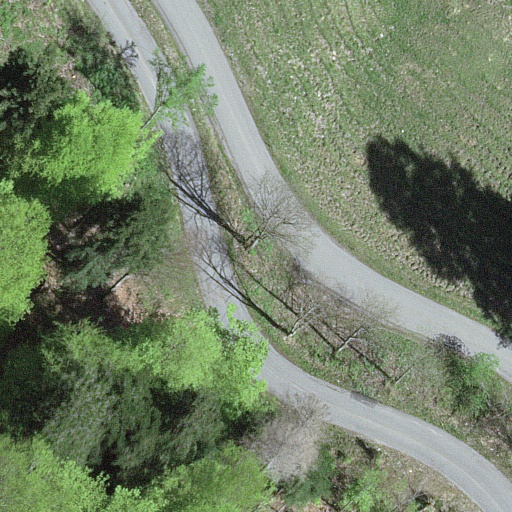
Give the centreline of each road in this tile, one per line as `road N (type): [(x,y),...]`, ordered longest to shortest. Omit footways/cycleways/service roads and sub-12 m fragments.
road 1 (track): [(505,511),(453,459),(303,395),(232,327),(133,0)]
road 2 (unclassified): [(172,0),(260,180),(295,231),(351,278),(511,360)]
